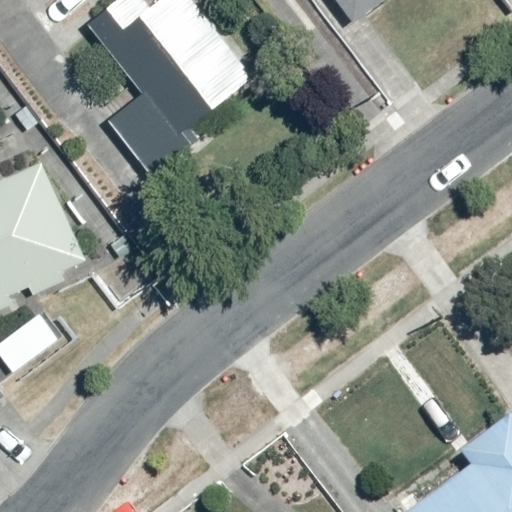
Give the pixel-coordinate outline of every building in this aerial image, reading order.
[(143,90),(111,115),(155,171),(202,135),(192,122),(258,71),(202,0),(157,0),(105,41),(143,90)] [(343,0),(358,19),(382,0),(343,0)] [(44,159),(0,179),(0,309),(16,303),(11,292),(31,283),(36,292),(67,278),(63,268),(88,256),(44,159)] [(63,343),(44,314),(0,342),(0,348),(16,373),(63,343)] [(511,511),(511,422),(391,511),(511,511)]
